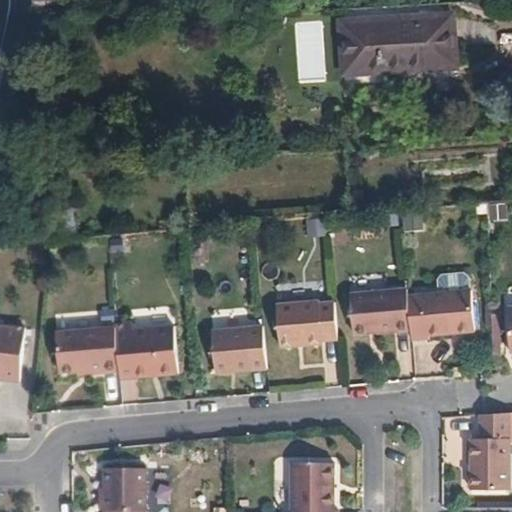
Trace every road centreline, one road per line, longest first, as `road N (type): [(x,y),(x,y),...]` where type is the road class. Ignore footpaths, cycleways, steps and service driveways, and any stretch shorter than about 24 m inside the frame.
road 1 (residential): [(52,472),(66,431),(373,405)]
road 2 (residential): [(373,405),(433,397),(432,511)]
